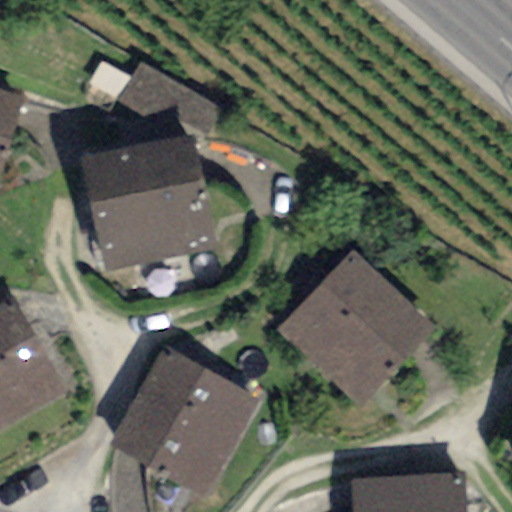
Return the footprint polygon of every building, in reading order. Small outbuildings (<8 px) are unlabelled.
[(218,112),(139,66),(121,97),(200,143),(218,112)] [(0,93),(0,183),(26,101),(0,93)] [(215,257),(191,142),(77,167),(101,281),(215,257)] [(340,262),(276,328),(353,403),(431,322),(354,248),(340,262)] [(13,302),(0,308),(0,433),(66,397),(13,302)] [(162,341),(110,438),(211,492),(263,395),(162,341)] [(353,474),(354,511),(465,511),(464,470),(353,474)]
